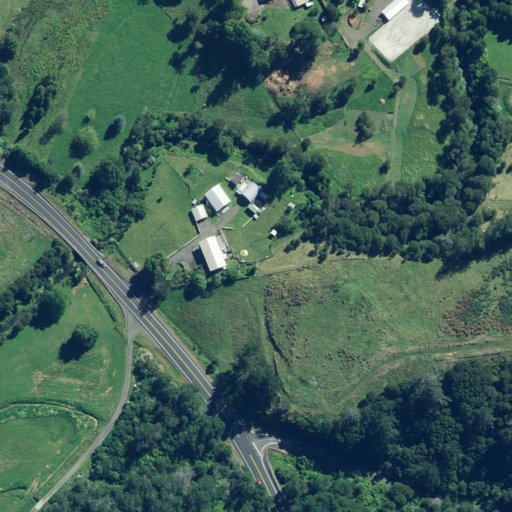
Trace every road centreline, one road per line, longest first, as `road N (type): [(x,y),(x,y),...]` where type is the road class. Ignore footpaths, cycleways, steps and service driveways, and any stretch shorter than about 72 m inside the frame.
road 1 (trunk): [(246,446),(150,323),(0,173)]
road 2 (unclassified): [(246,446),(267,437),(302,440),(386,478),(501,511)]
road 3 (unknown): [(128,299),(120,405),(30,511)]
